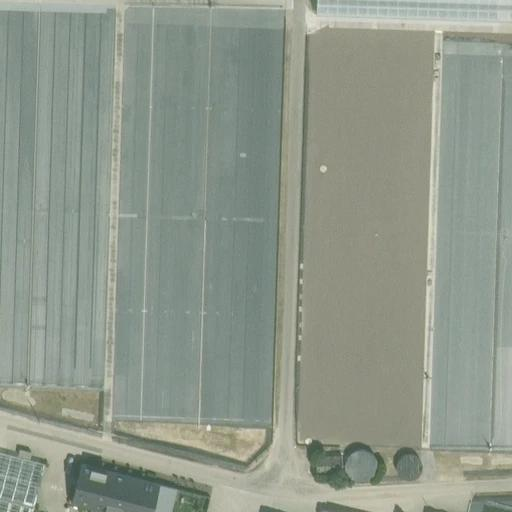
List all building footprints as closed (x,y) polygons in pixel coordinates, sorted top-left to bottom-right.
[(511,0),(316,0),(316,12),(511,18),(511,0)] [(0,451),(0,498),(34,507),(45,463),(0,451)] [(341,455),(316,455),(316,473),(341,473),(341,455)] [(115,473),(81,464),(72,501),(105,510),(115,473)] [(150,511),(158,484),(115,472),(115,473),(105,510),(112,511),(150,511)] [(161,496),(157,511),(173,511),(177,500),(161,496)] [(32,511),(34,507),(0,498),(0,511),(32,511)]
